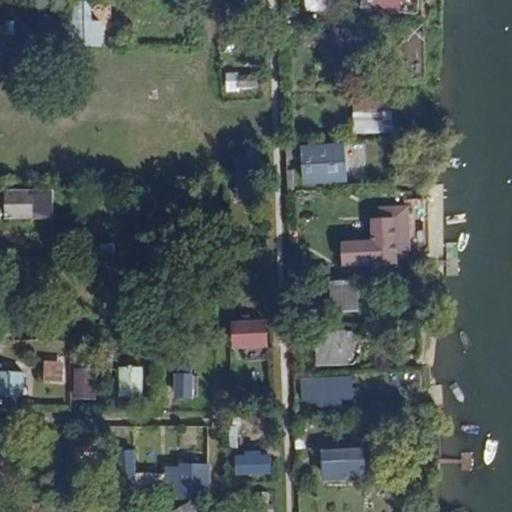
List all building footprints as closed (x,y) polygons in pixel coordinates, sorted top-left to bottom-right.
[(83,14),(82,0),(68,0),(68,50),(89,51),(90,14),(83,14)] [(331,0),(311,0),(312,12),(331,12),(331,0)] [(401,12),(401,0),(365,0),(365,12),(401,12)] [(250,5),(233,5),(233,21),(250,21),(250,5)] [(56,20),(41,20),(41,42),(56,43),(56,20)] [(374,34),(331,35),(332,56),(348,55),(349,75),(375,74),(374,34)] [(252,39),(234,40),(235,55),(252,54),(252,39)] [(253,76),(235,76),(235,90),(254,90),(253,76)] [(392,104),(354,105),(355,135),(393,134),(392,104)] [(350,186),(348,149),(304,151),(306,189),(350,186)] [(263,174),(262,153),(248,153),(248,174),(263,174)] [(52,221),(53,191),(4,190),(3,219),(52,221)] [(378,228),(368,228),(368,249),(346,250),(347,270),(391,269),(390,256),(406,255),(405,214),(378,215),(378,228)] [(358,283),(330,283),(330,315),(359,314),(358,283)] [(268,328),(234,329),(234,355),(268,354),(268,328)] [(345,335),(320,335),(321,359),(346,358),(345,335)] [(43,361),(42,382),(63,383),(64,362),(43,361)] [(89,374),(76,374),(75,401),(88,401),(89,374)] [(140,377),(124,376),(122,404),(140,405),(140,377)] [(20,378),(0,377),(0,384),(0,396),(19,397),(20,378)] [(353,379),(323,380),(323,399),(353,398),(353,379)] [(189,384),(179,384),(178,402),(189,403),(189,384)] [(397,420),(376,420),(376,435),(397,434),(397,420)] [(102,449),(87,433),(78,441),(83,447),(81,450),(91,460),(102,449)] [(270,455),(253,455),(253,470),(271,470),(270,455)] [(367,455),(322,456),(323,486),(368,484),(367,455)] [(132,460),(119,460),(119,474),(131,474),(132,460)] [(209,469),(168,468),(167,498),(208,500),(209,469)] [(269,492),(256,492),(256,501),(253,501),(252,511),(272,511),(273,501),(269,501),(269,492)]
